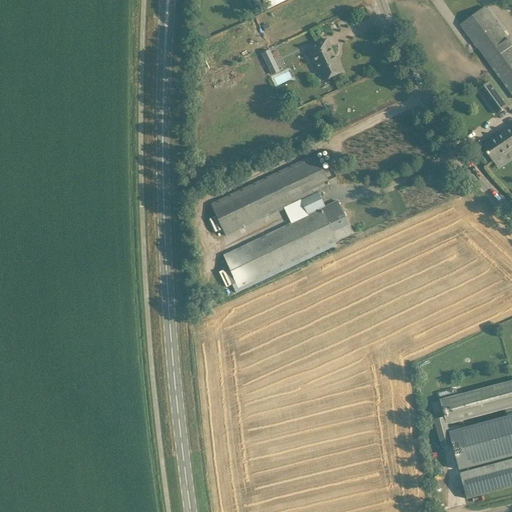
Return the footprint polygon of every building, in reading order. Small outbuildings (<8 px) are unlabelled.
[(282,0),(263,0),(268,9),(283,2),(282,0)] [(511,6),(511,3),(509,0),(503,5),(507,10),(511,6)] [(511,43),(486,7),(470,19),(461,25),(511,94),(511,43)] [(205,22),(210,27),(215,21),(210,17),(205,22)] [(308,48),(324,81),(334,76),(343,72),(327,40),(318,44),(308,48)] [(293,49),(290,44),(282,48),(285,53),(293,49)] [(269,51),(262,54),(267,66),(275,62),(269,51)] [(479,90),(497,114),(507,107),(489,82),(479,90)] [(493,162),(495,160),(499,167),(507,162),(502,155),(511,148),(511,126),(483,147),(493,162)] [(307,132),(300,135),(302,140),(310,137),(307,132)] [(316,155),(212,205),(227,237),(300,202),(301,201),(309,216),(307,217),(224,257),(230,269),(225,272),(224,270),(219,272),(226,287),(232,285),(234,289),(236,294),(336,246),(335,243),(352,234),(353,234),(338,202),(326,208),(318,193),(331,187),(316,155)] [(511,381),(489,388),(441,400),(447,424),(495,412),(511,407),(511,414),(449,431),(459,470),(511,455),(511,381)] [(456,388),(439,393),(441,399),(458,395),(456,388)] [(416,407),(310,435),(320,473),(426,446),(419,420),(416,407)] [(511,459),(460,473),(467,499),(511,487),(511,459)]
